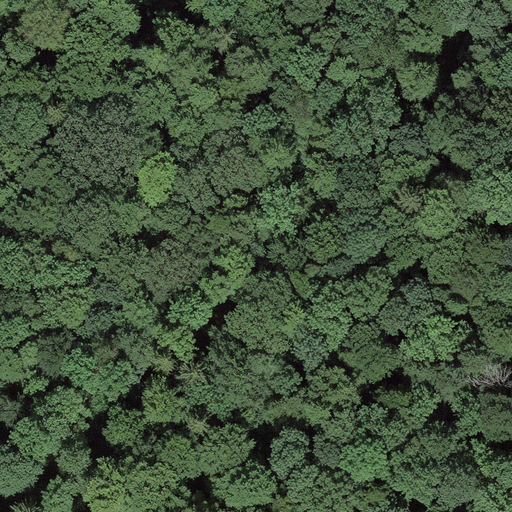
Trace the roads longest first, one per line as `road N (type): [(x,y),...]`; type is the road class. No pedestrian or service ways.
road 1 (track): [(48,511),(103,438),(390,144),(497,0)]
road 2 (track): [(46,511),(73,427),(177,222),(250,0)]
road 3 (track): [(186,0),(103,101),(0,200)]
road 4 (track): [(144,0),(0,134)]
